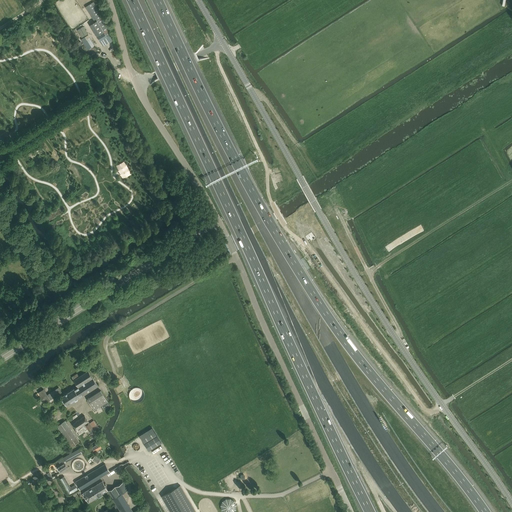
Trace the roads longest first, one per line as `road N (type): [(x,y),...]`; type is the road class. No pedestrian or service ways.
road 1 (motorway): [(485,511),(356,356),(239,169)]
road 2 (motorway): [(436,511),(300,295),(239,169)]
road 3 (tertiary): [(511,502),(401,347),(318,210)]
road 4 (motorway): [(132,0),(263,282)]
road 5 (tertiary): [(350,511),(234,252)]
road 6 (motorway): [(263,282),(403,511)]
road 7 (tertiary): [(0,359),(218,220)]
road 8 (motorway): [(263,282),(371,511)]
road 9 (tertiary): [(224,44),(318,210)]
road 10 (motorway): [(239,169),(156,0)]
road 11 (tertiary): [(218,220),(137,84)]
